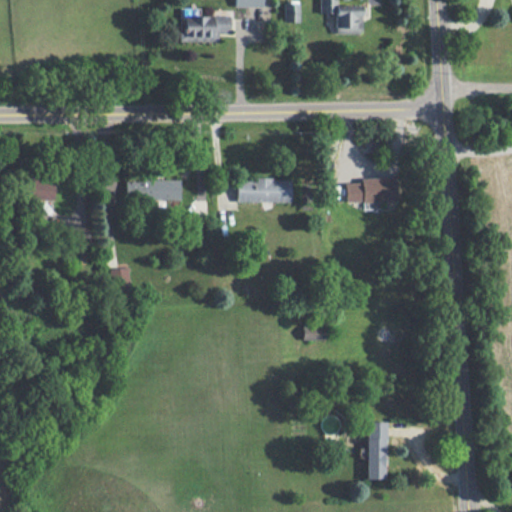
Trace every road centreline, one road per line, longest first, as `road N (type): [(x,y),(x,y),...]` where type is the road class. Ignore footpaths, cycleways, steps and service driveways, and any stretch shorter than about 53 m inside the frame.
road 1 (residential): [(0,117),(440,111)]
road 2 (tertiary): [(463,511),(440,111)]
